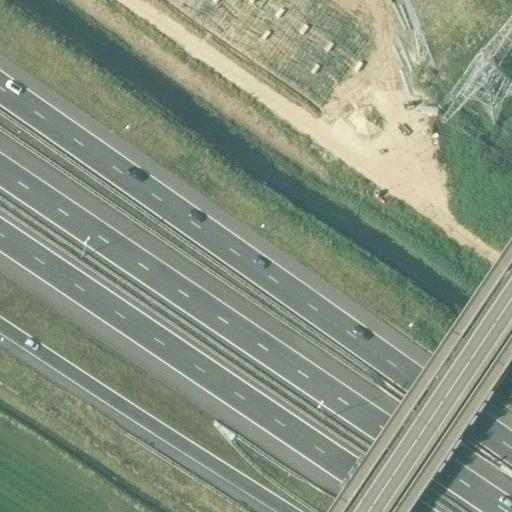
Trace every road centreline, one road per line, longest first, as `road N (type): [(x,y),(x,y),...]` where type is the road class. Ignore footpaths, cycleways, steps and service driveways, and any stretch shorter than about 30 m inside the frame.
road 1 (motorway): [(511,456),(0,97)]
road 2 (motorway): [(507,511),(0,170)]
road 3 (motorway): [(0,236),(409,511)]
road 4 (motorway): [(0,328),(288,511)]
road 5 (secondary): [(368,511),(511,298)]
